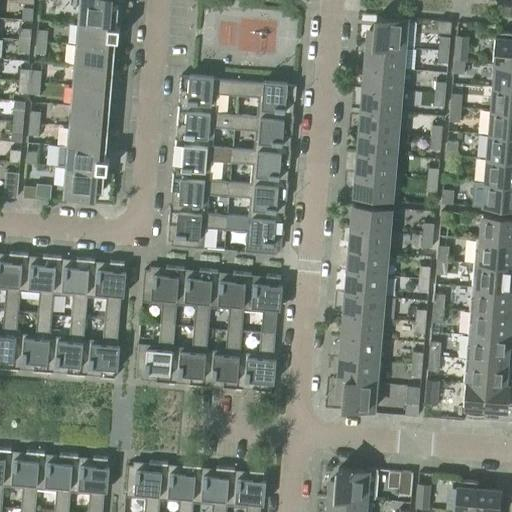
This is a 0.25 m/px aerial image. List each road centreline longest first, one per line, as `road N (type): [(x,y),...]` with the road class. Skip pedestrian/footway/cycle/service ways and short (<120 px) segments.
road 1 (residential): [(296,427),(329,0)]
road 2 (residential): [(159,0),(138,231),(0,220)]
road 3 (residential): [(511,445),(296,427)]
